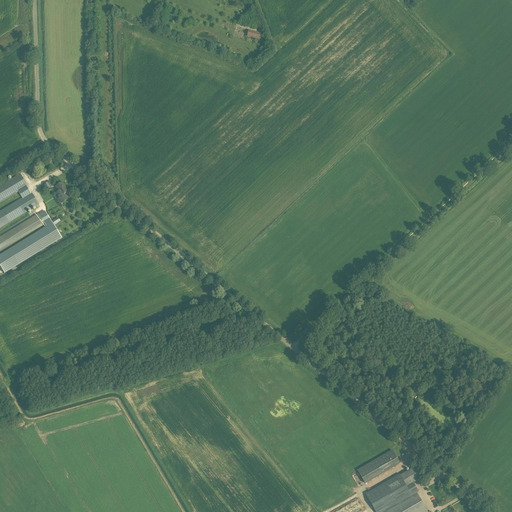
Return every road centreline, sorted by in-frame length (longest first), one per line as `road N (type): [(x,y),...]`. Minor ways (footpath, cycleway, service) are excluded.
road 1 (unclassified): [(489,511),(48,143),(39,131),(35,0)]
road 2 (track): [(511,144),(292,348)]
